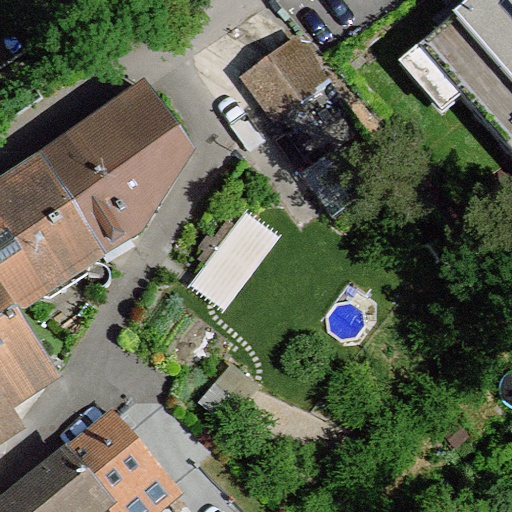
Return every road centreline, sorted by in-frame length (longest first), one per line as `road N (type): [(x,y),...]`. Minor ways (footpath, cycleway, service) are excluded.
road 1 (residential): [(0,477),(38,448),(87,380),(93,348),(207,173),(209,134),(160,62)]
road 2 (residential): [(0,174),(160,62)]
